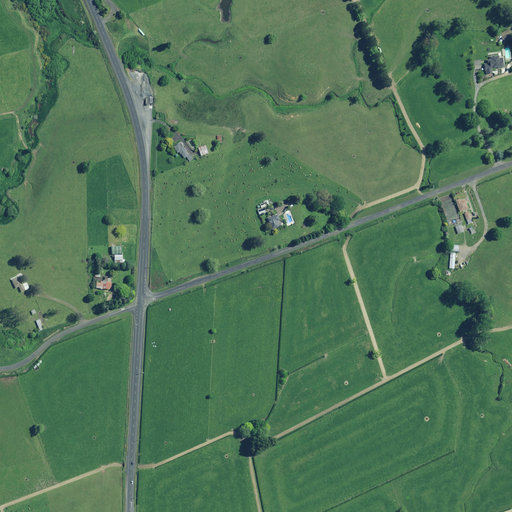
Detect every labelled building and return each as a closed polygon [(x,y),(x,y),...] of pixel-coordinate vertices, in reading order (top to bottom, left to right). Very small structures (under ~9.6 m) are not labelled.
[(511,40),(511,37),(511,34),(501,38),(504,44),(511,40)] [(499,58),(499,56),(490,57),(490,59),(487,60),(488,63),(484,64),(485,74),(492,73),(491,68),(503,67),(502,58),(499,58)] [(174,147),(178,153),(179,152),(180,154),(181,154),(184,158),(186,157),(189,162),(193,159),(181,142),(174,147)] [(208,153),(205,145),(198,148),(201,156),(208,153)] [(466,198),(461,200),(461,199),(460,199),(455,200),(460,212),(468,209),(466,203),(468,203),(466,198)] [(471,216),(469,212),(464,214),(468,224),(473,222),(471,218),(474,218),(473,215),(471,216)] [(280,220),(278,215),(267,219),(272,230),(279,227),(276,221),(280,220)] [(464,231),(461,225),(455,227),(458,234),(464,231)] [(122,254),(122,246),(111,247),(112,254),(122,254)] [(122,260),(122,255),(114,255),(115,260),(119,260),(119,264),(125,263),(125,260),(122,260)] [(22,284),(19,276),(12,280),(15,288),(19,287),(21,292),(29,288),(26,282),(22,284)] [(105,277),(105,278),(105,280),(103,280),(103,281),(100,281),(100,283),(96,283),(96,288),(100,288),(100,289),(111,289),(111,278),(108,278),(108,277),(105,277)]
